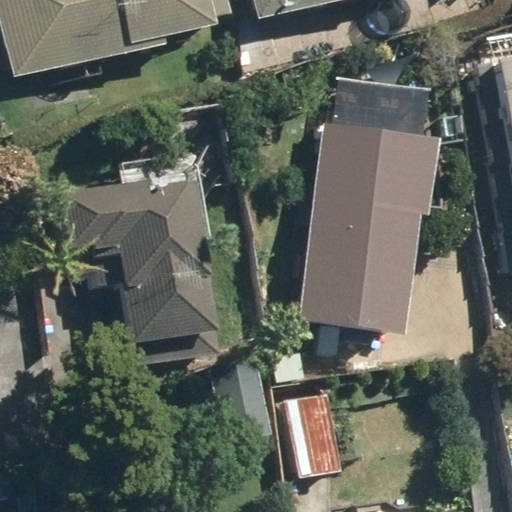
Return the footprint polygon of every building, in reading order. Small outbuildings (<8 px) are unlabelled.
[(0,0),(0,31),(11,81),(128,55),(125,43),(234,19),(229,0),(0,0)] [(248,0),(253,20),(352,0),(248,0)] [(511,27),(490,31),(511,165),(511,27)] [(421,213),(435,214),(442,133),(428,132),(431,88),(322,79),(302,323),(411,331),(421,213)] [(62,199),(72,254),(120,247),(136,348),(223,334),(197,177),(62,199)]
